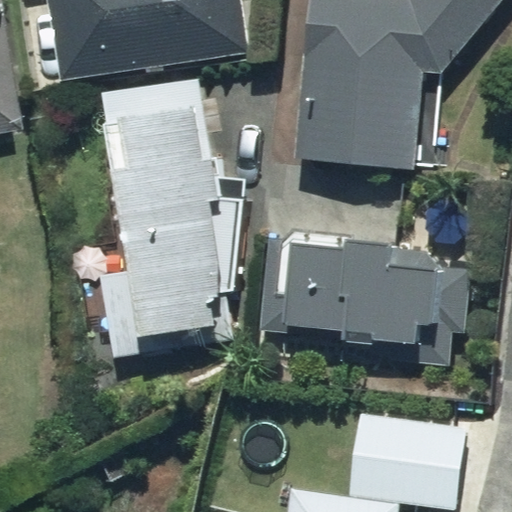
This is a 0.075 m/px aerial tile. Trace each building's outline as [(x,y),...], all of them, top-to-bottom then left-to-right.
[(0,0),(0,130),(33,125),(13,0),(0,0)] [(55,0),(65,75),(243,53),(235,0),(55,0)] [(511,0),(326,0),(315,149),(441,158),(448,62),(461,63),(511,5),(511,0)] [(98,276),(111,360),(222,343),(215,297),(236,294),(221,196),(226,195),(221,158),(212,159),(199,73),(99,88),(128,272),(98,276)] [(379,223),(378,232),(310,229),(281,228),(277,320),(322,322),(322,314),(402,317),(401,328),(450,330),(451,308),(466,308),(469,250),(425,248),(426,224),(379,223)] [(370,481),(320,473),(313,511),(423,511),(426,490),(480,498),(492,416),(382,400),(370,481)]
